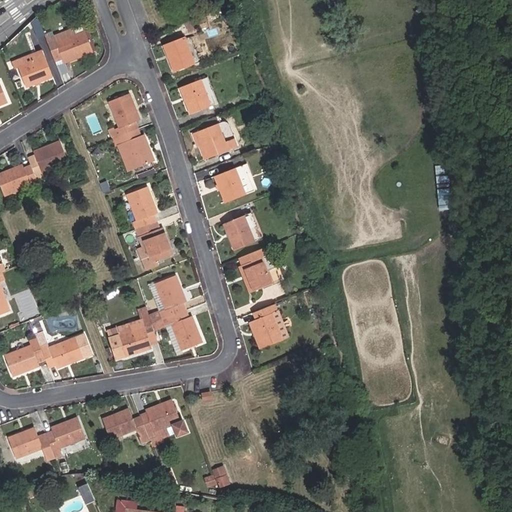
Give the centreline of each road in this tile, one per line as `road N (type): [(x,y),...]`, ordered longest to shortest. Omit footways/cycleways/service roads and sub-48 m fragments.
road 1 (residential): [(147,60),(229,333),(225,362),(19,402),(0,396)]
road 2 (residential): [(0,143),(118,64)]
